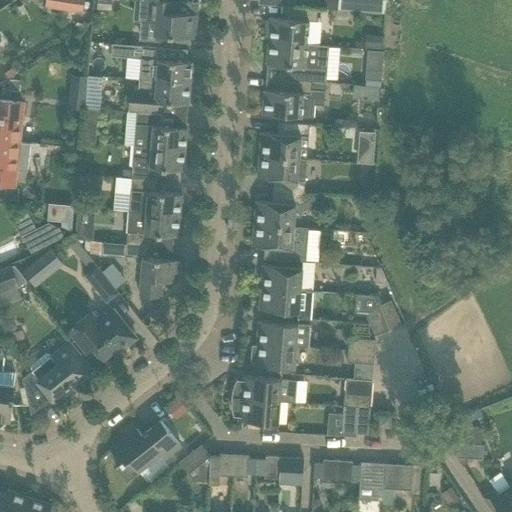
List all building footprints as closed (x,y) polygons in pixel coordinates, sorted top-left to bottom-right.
[(86,10),(86,0),(47,0),(47,7),(86,10)] [(172,36),(172,40),(189,41),(190,37),(194,38),(195,14),(174,12),(175,0),(148,0),(147,19),(140,18),(139,39),(163,42),(164,35),(172,36)] [(338,9),(338,0),(323,0),(324,0),(323,8),(338,9)] [(353,0),(338,0),(338,9),(352,11),(353,0)] [(385,0),(361,0),(361,11),(384,13),(385,0)] [(269,17),(268,41),(307,44),(309,20),(316,21),(317,8),(294,6),(285,5),(285,6),(284,18),(269,17)] [(305,66),(307,44),(268,41),(266,64),(286,65),(285,78),(326,81),(327,68),(305,66)] [(141,79),(190,83),(192,61),(165,59),(166,47),(112,44),(111,56),(142,58),(141,79)] [(369,49),(368,83),(356,83),(356,96),(382,97),(383,50),(369,49)] [(71,106),(102,107),(103,74),(72,73),(71,106)] [(262,113),(282,115),(313,117),(314,104),(324,105),(326,81),(285,78),(284,91),(264,89),(262,113)] [(188,104),(190,83),(141,79),(139,79),(138,89),(129,89),(128,111),(161,114),(162,102),(188,104)] [(0,140),(18,142),(18,140),(23,101),(0,98),(0,140)] [(136,120),(134,145),(185,149),(186,127),(160,125),(161,114),(128,111),(127,120),(136,120)] [(309,123),(302,123),(282,121),(281,133),(260,132),(259,154),(299,158),(300,135),(308,136),(309,123)] [(18,142),(0,140),(0,181),(14,183),(15,170),(27,171),(30,141),(18,140),(18,142)] [(132,170),(131,178),(156,180),(157,168),(183,170),(185,149),(134,145),(132,166),(132,170)] [(306,158),(299,158),(259,154),(257,177),(278,178),(277,190),(304,192),(306,158)] [(156,180),(122,177),(120,177),(119,192),(130,193),(129,211),(180,215),(181,193),(155,191),(156,180)] [(302,213),(304,192),(277,190),(276,202),(255,200),(253,222),(293,225),(294,216),(299,216),(302,213)] [(48,203),(47,220),(61,221),(61,226),(71,230),(73,205),(48,203)] [(178,236),(180,215),(129,211),(126,244),(150,246),(151,234),(178,236)] [(50,222),(23,236),(31,252),(65,234),(61,226),(50,222)] [(305,261),(308,227),(293,225),(253,222),(252,245),(272,247),(271,259),(305,261)] [(150,257),(150,246),(126,244),(102,242),(101,255),(127,257),(127,256),(142,257),(140,279),(141,279),(140,295),(160,297),(162,280),(174,281),(176,259),(150,257)] [(30,261),(21,269),(33,285),(43,277),(30,261)] [(14,264),(0,269),(0,292),(17,286),(18,288),(27,281),(14,264)] [(118,292),(96,264),(83,274),(106,302),(118,292)] [(260,286),(300,289),(302,267),(262,264),(260,286)] [(314,290),(300,289),(260,286),(259,309),(297,312),(297,317),(312,319),(314,290)] [(379,305),(390,329),(401,324),(391,300),(379,305)] [(390,329),(379,305),(365,312),(375,335),(390,329)] [(113,309),(99,320),(92,310),(67,330),(85,353),(92,347),(102,359),(133,334),(113,309)] [(310,324),(298,323),(298,322),(278,321),(258,320),(256,342),(296,345),(296,346),(308,347),(310,324)] [(348,337),(347,349),(374,352),(375,339),(348,337)] [(69,341),(51,355),(50,354),(45,353),(31,364),(31,368),(32,370),(22,378),(31,414),(51,398),(57,405),(73,392),(74,394),(85,385),(80,379),(92,370),(79,354),(69,341)] [(295,368),(296,346),(296,345),(256,342),(256,345),(252,345),(251,361),(255,361),(254,365),(295,368)] [(373,364),(374,352),(347,349),(346,362),(373,364)] [(13,385),(14,372),(0,371),(0,421),(10,422),(11,402),(13,385)] [(231,393),(231,397),(279,401),(295,402),(297,379),(241,375),(241,379),(236,378),(234,382),(233,385),(232,389),(231,393)] [(345,377),(343,405),(370,408),(372,379),(345,377)] [(278,423),(279,401),(231,397),(231,400),(231,404),(231,408),(232,412),(233,416),(238,416),(238,420),(263,422),(263,430),(277,431),(278,423)] [(370,408),(343,405),(341,432),(368,434),(370,408)] [(390,427),(390,416),(379,415),(378,426),(390,427)] [(161,419),(142,434),(137,428),(110,450),(121,464),(115,468),(126,482),(140,471),(139,470),(160,454),(164,459),(181,445),(161,419)] [(482,458),(483,444),(456,442),(455,457),(482,458)] [(179,461),(189,473),(210,456),(201,444),(179,461)] [(219,483),(219,475),(233,476),(234,454),(219,453),(219,456),(210,456),(209,483),(219,483)] [(247,477),(247,473),(256,474),(257,458),(248,458),(248,455),(234,454),(233,476),(247,477)] [(257,458),(256,474),(264,474),(265,459),(257,458)] [(336,487),(338,460),(323,459),(322,462),(314,461),(313,477),(322,478),(321,486),(336,487)] [(294,460),(293,476),(302,477),(303,461),(294,460)] [(338,460),(336,487),(350,488),(351,479),(359,480),(360,464),(352,464),(352,461),(338,460)] [(384,463),(384,466),(383,481),(383,488),(410,490),(412,464),(384,463)] [(375,465),(374,481),(383,481),(384,466),(375,465)] [(511,511),(511,489),(509,485),(506,480),(482,496),(492,511),(493,511),(497,510),(498,511),(511,511)] [(23,511),(29,496),(7,489),(0,509),(0,511),(23,511)] [(29,496),(23,511),(48,511),(51,504),(29,496)]
